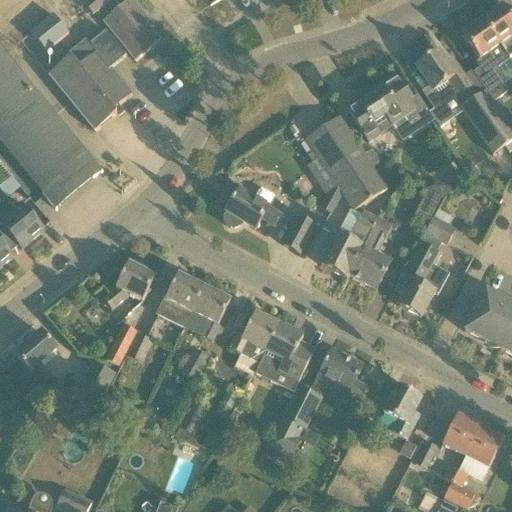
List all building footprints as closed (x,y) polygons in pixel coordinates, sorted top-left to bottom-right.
[(132,64),(159,43),(145,25),(148,22),(131,0),(126,0),(117,7),(111,0),(89,0),(85,3),(132,64)] [(140,0),(155,15),(162,9),(161,8),(170,0),(140,0)] [(162,9),(187,36),(208,17),(192,0),(170,0),(161,8),(162,9)] [(482,23),(509,61),(511,58),(511,21),(503,9),(482,23)] [(46,54),(68,36),(53,18),(31,36),(46,54)] [(474,79),(485,94),(493,105),(506,95),(503,78),(496,70),(509,61),(482,23),(461,37),(479,62),(475,64),(481,74),(474,79)] [(511,132),(493,105),(485,94),(477,100),(452,63),(447,67),(438,54),(415,69),(439,103),(455,91),(459,98),(454,101),(493,158),(511,144),(511,132)] [(113,113),(124,104),(132,97),(97,55),(78,71),(69,62),(50,78),(95,134),(116,117),(113,113)] [(360,107),(357,103),(345,110),(368,145),(381,137),(373,127),(386,118),(394,130),(417,114),(410,104),(412,103),(396,77),(378,89),(381,93),(360,107)] [(103,175),(31,89),(0,114),(0,145),(56,212),(103,175)] [(339,120),(305,143),(318,162),(331,182),(338,191),(342,198),(352,214),(387,192),(339,120)] [(307,169),(320,190),(331,182),(318,162),(312,166),(307,169)] [(19,189),(12,180),(0,189),(0,190),(7,199),(19,189)] [(319,211),(331,218),(342,198),(338,191),(326,199),(319,211)] [(225,215),(226,216),(224,219),(224,224),(226,228),(230,231),(235,231),(239,229),(242,225),(254,233),(261,222),(274,230),(281,218),(268,210),(254,201),(239,193),(225,215)] [(441,200),(428,194),(417,215),(430,221),(441,200)] [(21,253),(44,233),(22,207),(6,220),(0,212),(0,245),(5,251),(5,250),(13,243),(21,253)] [(346,281),(377,222),(363,214),(349,239),(338,233),(337,236),(320,268),(346,281)] [(298,219),(294,227),(283,248),(300,257),(311,236),(315,228),(298,219)] [(425,236),(412,260),(403,275),(394,293),(404,298),(399,309),(420,320),(434,295),(439,297),(449,277),(436,270),(443,257),(437,254),(441,245),(446,247),(454,232),(433,221),(425,236)] [(376,259),(384,244),(392,230),(377,222),(346,281),(347,282),(349,279),(376,293),(390,266),(376,259)] [(0,270),(13,259),(5,250),(5,251),(0,245),(0,270)] [(112,313),(129,298),(142,304),(155,279),(128,266),(116,292),(103,302),(112,313)] [(184,331),(192,316),(204,291),(178,278),(166,302),(163,301),(156,317),(184,331)] [(230,304),(204,291),(192,316),(208,324),(200,339),(212,345),(220,329),(218,328),(230,304)] [(511,307),(486,294),(465,334),(484,344),(486,340),(503,348),(500,353),(511,358),(511,307)] [(229,352),(241,358),(235,370),(253,379),(254,375),(259,367),(279,328),(255,316),(243,338),(237,335),(229,352)] [(119,370),(137,336),(123,328),(106,363),(119,370)] [(303,340),(279,328),(259,367),(254,375),(294,395),(315,353),(300,346),(303,340)] [(39,366),(56,352),(41,335),(15,357),(41,387),(50,379),(39,366)] [(153,345),(137,336),(126,359),(142,367),(153,345)] [(193,353),(182,375),(197,383),(208,361),(193,353)] [(331,354),(313,390),(345,407),(349,399),(362,405),(369,391),(355,384),(362,370),(331,354)] [(78,393),(101,405),(116,376),(93,364),(78,393)] [(419,418),(414,416),(422,401),(397,388),(383,417),(397,424),(391,435),(406,443),(419,418)] [(322,402),(297,391),(272,443),(279,447),(278,449),(285,452),(286,450),(292,453),(299,438),(303,440),(322,402)] [(10,414),(29,425),(37,411),(18,401),(10,414)] [(194,439),(207,416),(187,405),(170,436),(194,448),(198,441),(194,439)] [(465,460),(480,431),(457,419),(442,449),(465,460)] [(480,431),(465,460),(489,472),(503,443),(480,431)] [(416,467),(426,472),(437,452),(426,446),(416,467)] [(452,487),(458,475),(449,471),(443,482),(452,487)] [(458,475),(452,487),(461,492),(467,480),(458,475)] [(463,511),(468,511),(475,499),(461,492),(452,487),(444,502),(463,511)] [(88,511),(92,505),(72,496),(64,493),(56,511),(88,511)] [(445,503),(440,511),(452,511),(455,508),(445,503)]
